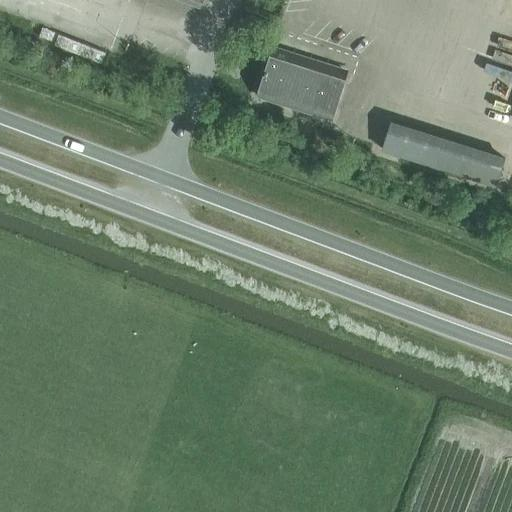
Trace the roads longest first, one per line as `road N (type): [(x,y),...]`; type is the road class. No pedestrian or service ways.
road 1 (trunk): [(0,159),(511,352)]
road 2 (trunk): [(511,307),(0,117)]
